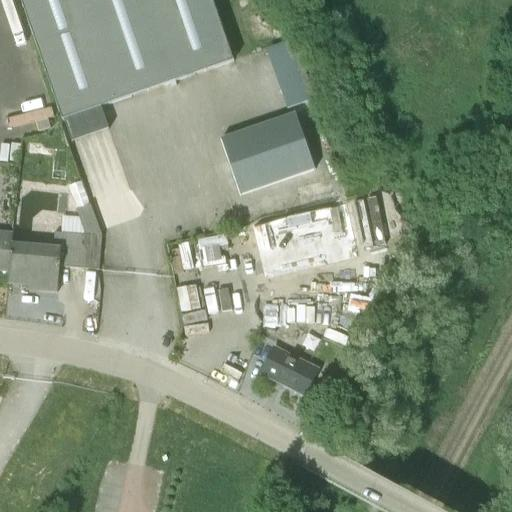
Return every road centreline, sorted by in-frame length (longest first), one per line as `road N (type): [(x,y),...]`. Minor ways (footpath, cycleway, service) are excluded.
road 1 (unknown): [(128,511),(161,378),(153,233),(222,161),(204,94)]
road 2 (unclassified): [(413,511),(137,368),(0,340)]
